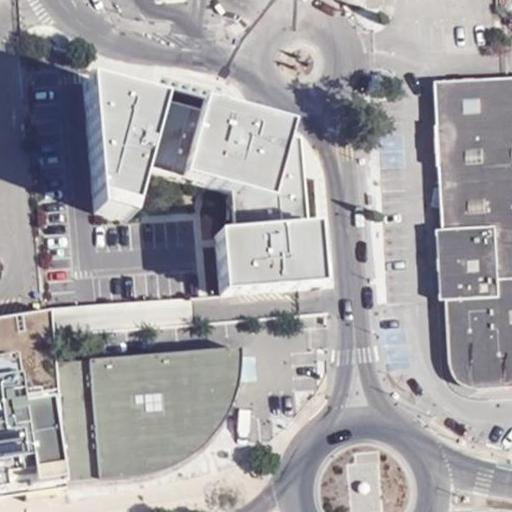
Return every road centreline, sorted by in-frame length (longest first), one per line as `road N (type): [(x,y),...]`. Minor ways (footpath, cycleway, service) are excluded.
road 1 (unknown): [(134,317),(287,131)]
road 2 (unclassified): [(62,0),(114,40),(259,79)]
road 3 (unclassified): [(336,89),(345,50),(334,29),(305,15),(280,20),(260,39),(259,79)]
road 4 (unclassified): [(357,353),(342,171)]
